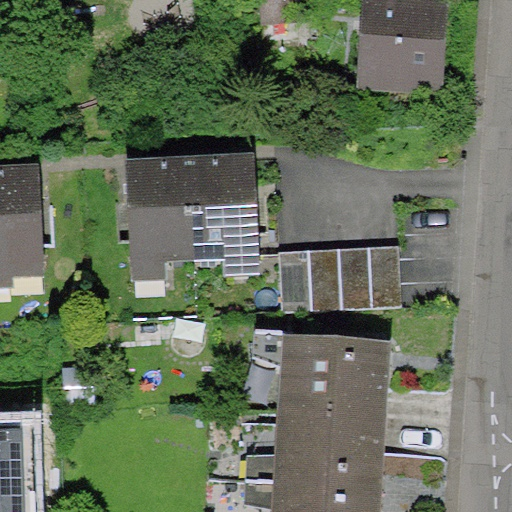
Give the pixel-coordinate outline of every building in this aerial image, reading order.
[(324,0),(258,0),(262,39),(327,33),(324,0)] [(362,0),(358,91),(444,96),(449,0),(362,0)] [(159,170),(125,171),(128,263),(261,258),(257,166),(219,167),(159,170)] [(0,177),(0,272),(44,271),(40,176),(4,178),(0,177)] [(399,245),(277,250),(280,310),(403,305),(399,245)] [(385,344),(289,338),(277,511),(374,511),(375,506),(377,471),(385,355),(385,344)] [(32,511),(31,433),(0,433),(0,511),(32,511)]
